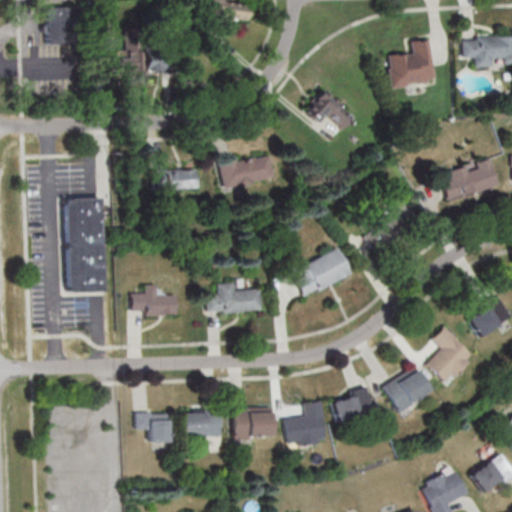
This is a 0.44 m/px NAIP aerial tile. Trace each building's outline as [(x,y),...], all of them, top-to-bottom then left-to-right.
[(203,0),(202,14),(218,16),(217,28),(230,29),(231,19),(244,21),(246,1),(236,0),(203,0)] [(43,6),(43,43),(76,43),(76,6),(43,6)] [(140,73),(140,28),(123,28),(123,73),(140,73)] [(511,35),(459,36),(459,56),(471,56),(471,66),(490,66),(490,57),(501,57),(501,63),(511,63),(511,35)] [(432,80),(426,38),(407,40),(409,51),(384,55),(388,87),(432,80)] [(145,70),(165,70),(165,39),(145,39),(145,70)] [(351,114),(320,89),(302,110),(318,123),(324,115),(339,128),(351,114)] [(217,161),(220,186),(270,180),(267,155),(217,161)] [(446,170),(449,180),(440,182),(444,199),(495,185),(487,158),(446,170)] [(149,168),(149,188),(192,188),(192,168),(149,168)] [(101,290),(99,196),(60,197),(62,291),(101,290)] [(413,216),(398,199),(358,233),(372,250),(413,216)] [(296,265),(302,276),(292,280),(300,297),(348,274),(336,247),(296,265)] [(257,288),(232,289),(232,282),(215,283),(215,294),(204,294),(205,312),(258,310),(257,288)] [(154,294),(154,283),(141,283),(141,293),(129,293),(129,314),(173,314),(173,294),(154,294)] [(479,337),(506,312),(489,294),(462,318),(479,337)] [(427,339),(436,348),(422,362),(443,383),(471,354),(441,325),(427,339)] [(378,384),(393,410),(426,391),(412,366),(378,384)] [(333,421),(369,411),(363,387),(326,397),(333,421)] [(317,400),(300,402),(301,414),(281,417),(284,446),(322,441),(317,400)] [(229,407),(230,437),(268,437),(267,406),(229,407)] [(217,435),(217,410),(178,410),(178,435),(217,435)] [(166,411),(133,411),(133,430),(144,430),(144,441),(166,441),(166,411)] [(511,412),(492,434),(511,452),(511,412)] [(465,473),(480,494),(510,472),(495,451),(465,473)] [(423,485),(417,488),(427,511),(448,511),(445,502),(463,494),(453,470),(442,475),(441,473),(421,481),(423,485)]
